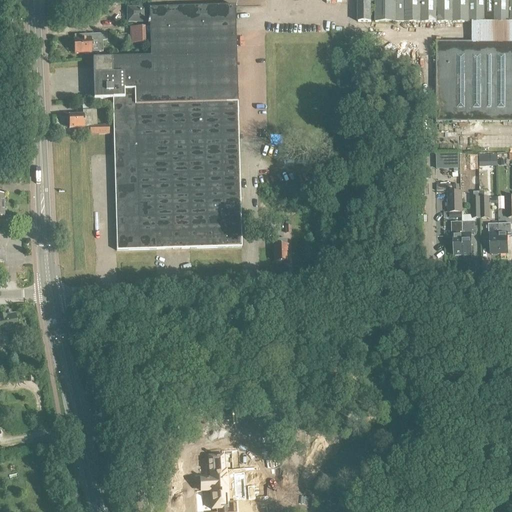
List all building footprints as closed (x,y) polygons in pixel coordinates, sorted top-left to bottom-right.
[(371,0),(358,0),(358,23),(371,23),(371,0)] [(472,24),(472,43),(436,43),(436,123),(511,122),(511,0),(375,0),(375,23),(472,24)] [(112,107),(114,172),(116,252),(179,250),(241,248),(239,168),(237,104),(234,8),(181,9),(149,10),(150,58),(111,59),(92,60),(93,100),(112,100),(112,107)] [(146,9),(138,9),(128,10),(128,23),(146,23),(146,9)] [(129,27),(129,44),(144,44),(143,27),(129,27)] [(75,36),(75,40),(75,41),(74,41),(75,55),(83,54),(84,56),(88,55),(88,54),(91,54),(96,53),(101,53),(101,41),(105,41),(105,34),(75,36)] [(83,112),(83,116),(68,116),(68,118),(67,119),(67,123),(69,124),(69,130),(84,129),(90,128),(92,128),(93,128),(93,112),(83,112)] [(93,128),(92,128),(90,128),(90,137),(109,136),(109,128),(93,128)] [(459,155),(451,155),(451,170),(460,170),(459,155)] [(345,169),(345,180),(356,180),(357,169),(345,169)] [(462,214),(462,192),(447,192),(447,214),(462,214)] [(480,220),(480,198),(472,199),(472,220),(480,220)] [(480,198),(480,220),(490,220),(490,198),(480,198)] [(474,223),(462,224),(462,257),(471,257),(470,236),(475,236),(474,223)] [(462,224),(451,224),(451,236),(454,236),(454,247),(453,248),(453,252),(454,253),(454,257),(462,257),(462,224)] [(499,256),(498,225),(488,226),(488,236),(490,236),(491,256),(499,256)] [(511,225),(498,225),(499,256),(507,256),(507,236),(511,235),(511,225)] [(274,247),(274,262),(287,262),(286,253),(288,253),(287,246),(286,246),(286,240),(274,241),(274,247)] [(0,335),(17,332),(14,316),(4,318),(3,316),(0,316),(0,335)] [(302,413),(304,404),(286,400),(284,409),(302,413)] [(304,404),(302,413),(321,417),(323,408),(304,404)] [(228,503),(226,477),(224,477),(224,470),(223,457),(219,457),(216,457),(216,458),(209,458),(211,480),(201,480),(202,492),(211,491),(212,510),(222,509),(228,509),(228,503)]
